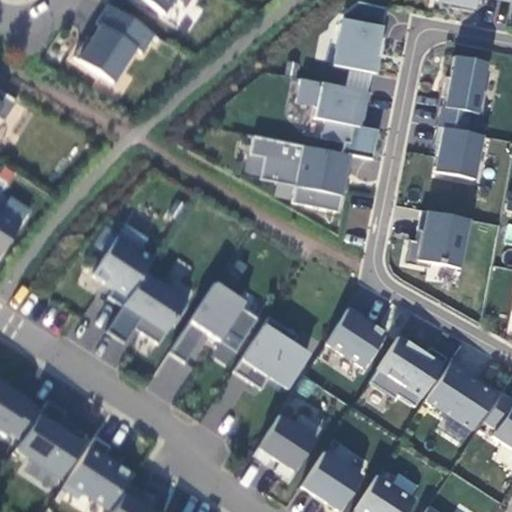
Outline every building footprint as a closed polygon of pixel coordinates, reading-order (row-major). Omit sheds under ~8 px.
[(132,0),(141,6),(143,2),(162,14),(170,0),(175,0),(179,2),(180,0),(132,0)] [(501,0),(511,2),(511,0),(440,0),(449,2),(447,7),(471,12),(473,0),(501,0)] [(377,50),(386,9),(357,3),(341,16),(331,67),(373,75),(376,59),(373,59),(375,50),(377,50)] [(86,45),(82,43),(72,58),(111,84),(133,49),(140,54),(152,35),(106,5),(94,24),(98,26),(89,39),(86,45)] [(440,107),(436,128),(466,134),(469,114),(480,116),(485,92),(481,92),(486,64),(452,57),(448,78),(445,78),(441,98),(444,98),(443,107),(440,107)] [(349,156),(371,161),(377,131),(361,128),(357,127),(361,110),(364,111),(367,94),(299,80),(294,103),(315,107),(312,119),(324,122),(320,139),(343,144),(341,155),(349,156)] [(0,120),(3,122),(15,102),(0,91),(0,120)] [(466,134),(436,128),(433,145),(438,146),(432,173),(473,181),(482,137),(466,134)] [(349,157),(349,156),(341,155),(251,137),(248,156),(262,159),(258,181),(293,188),(290,205),(338,214),(349,157)] [(349,225),(367,225),(367,205),(349,205),(349,225)] [(0,255),(20,225),(0,212),(0,255)] [(468,221),(420,212),(416,231),(424,232),(421,243),(408,241),(403,264),(428,269),(429,264),(458,270),(468,221)] [(99,311),(113,320),(142,275),(144,272),(131,263),(137,253),(115,238),(83,289),(104,303),(99,311)] [(113,320),(105,333),(124,345),(137,326),(143,330),(141,333),(158,344),(171,324),(174,325),(187,305),(142,275),(113,320)] [(214,284),(168,354),(184,364),(199,340),(205,334),(235,353),(257,320),(235,305),(239,300),(214,284)] [(362,317),(348,308),(324,345),(361,369),(384,334),(361,319),(362,317)] [(267,318),(232,373),(259,391),(266,381),(284,393),(309,356),(292,345),(296,338),(267,318)] [(424,355),(398,336),(367,383),(393,400),(396,396),(414,408),(445,359),(428,348),(424,355)] [(493,395),(448,364),(424,401),(470,431),(493,395)] [(8,433),(21,441),(41,410),(13,392),(11,394),(0,386),(0,434),(5,438),(8,433)] [(511,400),(501,394),(482,423),(494,431),(490,438),(511,451),(511,400)] [(46,402),(41,410),(21,441),(15,451),(59,479),(86,437),(61,420),(65,414),(46,402)] [(278,417),(251,457),(265,466),(270,458),(278,464),(273,471),(287,480),(320,429),(299,415),(292,426),(278,417)] [(109,448),(94,439),(61,489),(77,500),(81,493),(107,510),(130,475),(103,458),(109,448)] [(322,453),(300,488),(336,511),(337,511),(360,478),(322,453)] [(376,476),(352,511),(405,511),(413,500),(376,476)] [(144,495),(129,485),(111,511),(157,511),(140,501),(144,495)]
